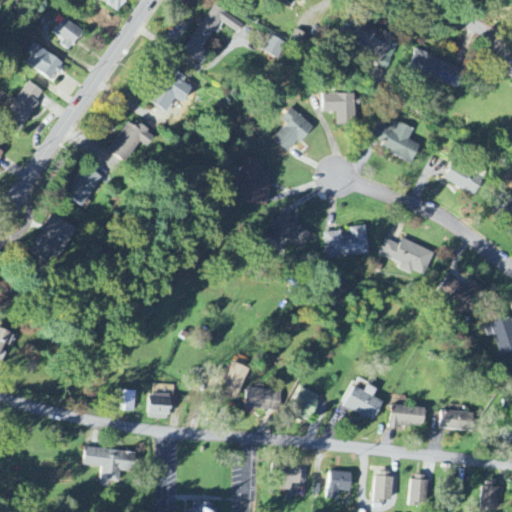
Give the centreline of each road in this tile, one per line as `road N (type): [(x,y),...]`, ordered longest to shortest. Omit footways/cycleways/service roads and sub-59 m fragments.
road 1 (residential): [(511,465),(150,434),(0,400)]
road 2 (residential): [(0,223),(149,0)]
road 3 (residential): [(511,268),(447,219),(336,174)]
